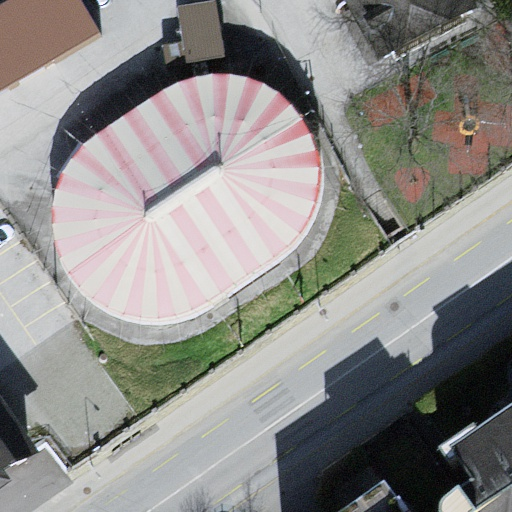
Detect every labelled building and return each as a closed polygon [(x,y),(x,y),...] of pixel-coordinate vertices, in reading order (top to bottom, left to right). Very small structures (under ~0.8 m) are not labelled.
[(0,88),(97,37),(77,0),(9,0),(0,5),(0,88)] [(221,0),(182,0),(182,55),(221,55),(221,0)] [(351,0),(385,64),(476,16),(467,0),(351,0)] [(185,87),(79,157),(59,194),(55,225),(63,258),(78,282),(102,301),(122,314),(154,318),(192,316),(239,288),(278,264),(311,234),(322,212),(328,183),(327,151),(310,121),(287,96),(259,82),(236,79),(212,79),(185,87)] [(0,393),(0,478),(40,452),(0,393)] [(511,511),(511,413),(434,466),(454,494),(465,511),(511,511)]
